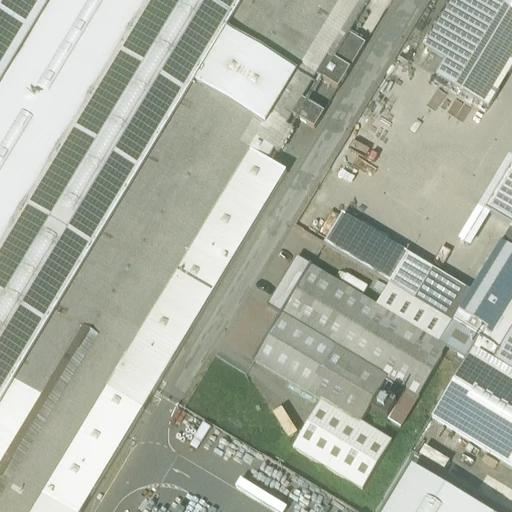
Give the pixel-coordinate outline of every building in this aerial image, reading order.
[(0,0),(0,511),(81,511),(155,392),(162,382),(125,360),(126,359),(135,364),(141,353),(132,348),(250,154),(267,164),(267,163),(274,152),(283,137),(281,135),(285,128),(291,117),(301,101),(315,78),(327,59),(332,62),(348,36),(369,0),(0,0)] [(483,0),(455,0),(425,50),(446,63),(483,0)] [(483,0),(446,63),(436,79),(488,111),(511,70),(511,7),(500,0),(483,0)] [(348,36),(332,62),(327,59),(315,78),(338,92),(365,47),(348,36)] [(324,115),(301,101),(291,117),(314,131),(324,115)] [(293,132),(285,128),(281,135),(283,137),(274,152),(280,155),(293,132)] [(250,154),(132,348),(141,353),(135,364),(126,359),(125,360),(162,382),(286,175),(267,163),(267,164),(250,154)] [(511,167),(484,214),(510,230),(511,230),(511,167)] [(471,295),(342,216),(324,246),(415,301),(453,324),(454,325),(460,315),(459,314),(471,295)] [(511,230),(510,230),(501,245),(511,251),(511,230)] [(460,315),(495,336),(511,307),(511,251),(501,245),(471,295),(459,314),(460,315)] [(378,309),(311,269),(296,260),(267,308),(281,317),(253,363),(254,363),(255,363),(321,403),(293,451),(363,493),(392,444),(360,426),(387,380),(390,382),(372,413),(387,422),(388,422),(400,430),(442,360),(439,346),(378,309)] [(415,301),(392,287),(378,309),(439,346),(453,324),(415,301)] [(511,307),(495,336),(460,315),(454,325),(479,340),(499,352),(511,331),(511,307)] [(453,324),(439,346),(466,362),(479,340),(454,325),(453,324)] [(511,331),(499,352),(479,340),(466,362),(431,420),(511,468),(511,331)] [(481,511),(413,471),(388,511),(481,511)]
